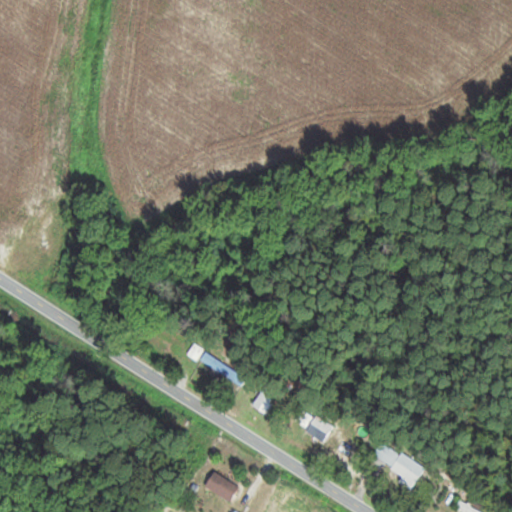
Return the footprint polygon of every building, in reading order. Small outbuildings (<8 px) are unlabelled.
[(253,405),(267,415),(283,391),(269,381),(253,405)] [(314,433),(329,438),(333,424),(318,419),(314,433)] [(375,457),(405,476),(402,482),(413,489),(426,469),(385,442),(375,457)] [(232,501),(241,485),(215,470),(206,486),(232,501)] [(465,511),(481,511),(463,499),(458,507),(465,511)]
